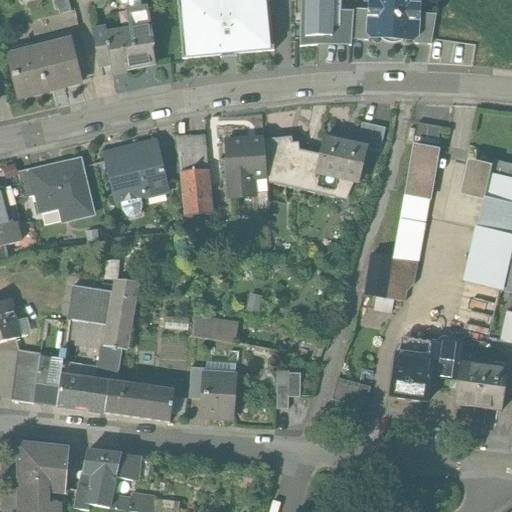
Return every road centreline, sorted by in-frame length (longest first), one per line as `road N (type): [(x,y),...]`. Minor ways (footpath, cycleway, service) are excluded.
road 1 (residential): [(511,92),(325,80),(120,111),(0,142)]
road 2 (residential): [(306,455),(0,424)]
road 3 (residential): [(504,466),(306,455)]
